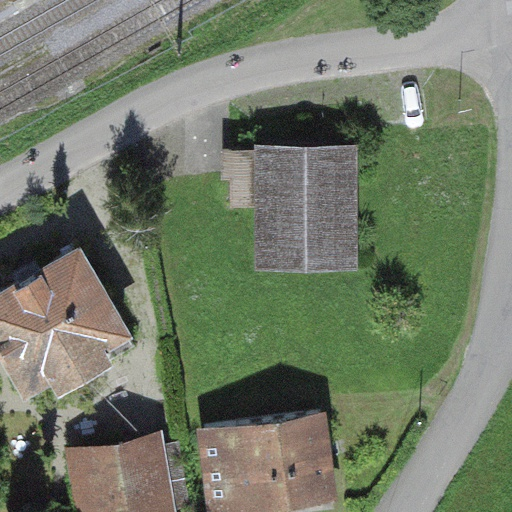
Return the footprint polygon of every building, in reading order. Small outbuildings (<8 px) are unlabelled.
[(364,132),(263,133),(264,261),(365,261),(364,132)] [(237,205),(257,204),(255,153),(235,154),(237,205)] [(93,254),(0,304),(0,351),(29,406),(142,345),(93,254)] [(344,511),(334,419),(197,434),(205,511),(344,511)] [(187,511),(175,429),(72,445),(81,511),(187,511)]
